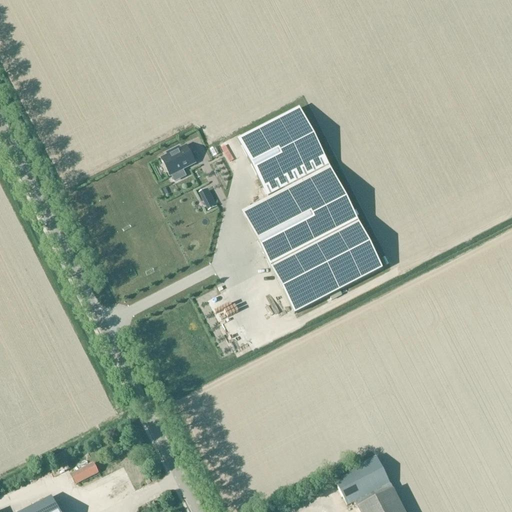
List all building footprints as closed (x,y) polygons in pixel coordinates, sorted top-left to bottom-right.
[(294,315),(382,271),(299,109),(237,141),(267,199),(241,212),(294,315)] [(167,156),(160,159),(170,177),(182,171),(185,176),(182,170),(195,164),(185,146),(179,149),(178,148),(166,154),(167,156)] [(208,189),(199,194),(208,212),(217,207),(208,189)] [(244,307),(237,309),(239,316),(246,313),(244,307)] [(393,491),(390,485),(376,458),(334,479),(347,507),(354,504),(356,508),(357,508),(358,511),(404,511),(393,490),(393,491)] [(69,475),(75,486),(98,474),(92,464),(69,475)] [(22,511),(58,511),(52,497),(22,511)]
